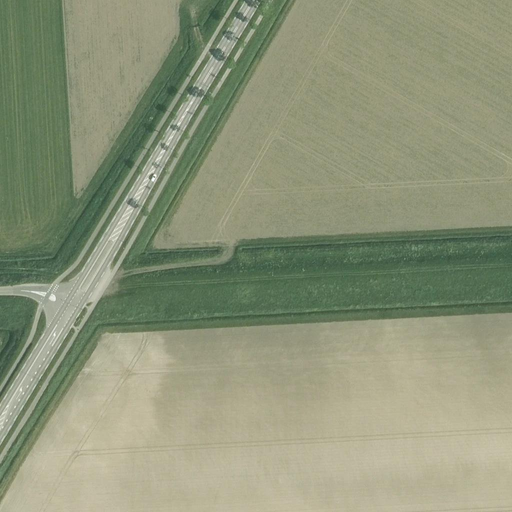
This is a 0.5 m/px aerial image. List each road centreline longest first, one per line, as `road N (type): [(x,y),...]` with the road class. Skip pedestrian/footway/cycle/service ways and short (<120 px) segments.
road 1 (track): [(511,284),(91,309)]
road 2 (secondary): [(123,219),(253,0)]
road 3 (secondary): [(6,415),(70,309)]
